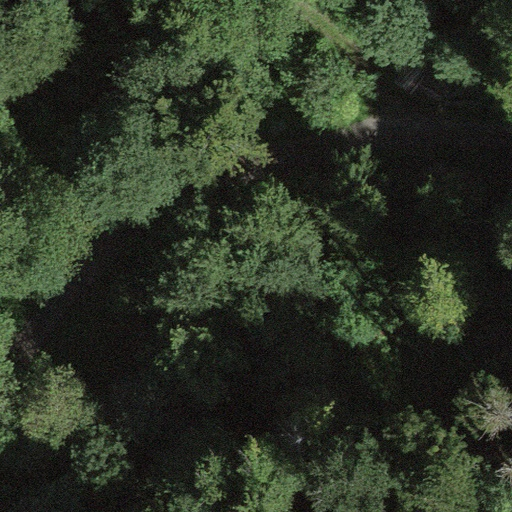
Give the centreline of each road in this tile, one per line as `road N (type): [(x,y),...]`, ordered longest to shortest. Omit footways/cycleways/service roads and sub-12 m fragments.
road 1 (track): [(0,385),(48,307),(131,230),(203,185),(282,149),(422,127),(511,133)]
road 2 (track): [(298,0),(357,48),(422,127)]
